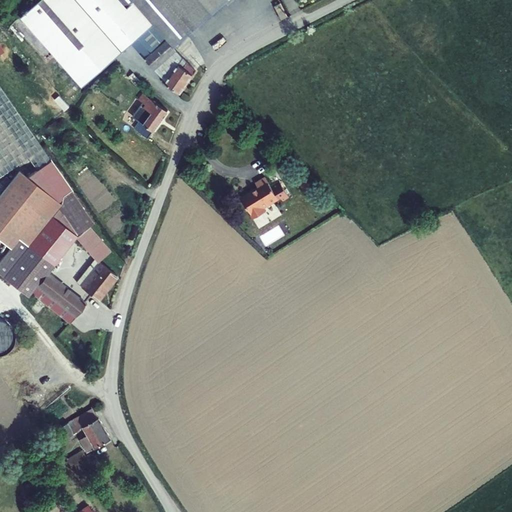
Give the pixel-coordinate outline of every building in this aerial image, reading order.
[(146,3),(142,0),(49,0),(30,16),(89,87),(140,45),(161,72),(171,80),(170,84),(185,94),(203,71),(183,48),(164,24),(146,3)] [(164,24),(183,48),(241,0),(142,0),(146,3),(164,24)] [(274,7),(280,21),(286,18),(280,4),(274,7)] [(145,70),(138,76),(145,85),(153,79),(145,70)] [(0,92),(0,183),(42,155),(0,92)] [(148,95),(134,114),(145,123),(148,126),(159,133),(173,112),(159,102),(148,95)] [(154,139),(159,133),(148,126),(145,123),(141,129),(154,139)] [(0,267),(0,268),(25,302),(27,299),(33,292),(45,280),(50,275),(26,252),(52,225),(44,218),(59,214),(75,201),(54,170),(31,186),(23,179),(0,205),(0,244),(12,254),(0,267)] [(264,188),(247,198),(260,219),(272,212),(270,208),(287,198),(289,202),(295,198),(286,182),(277,188),(271,177),(261,183),(264,188)] [(308,177),(302,182),(312,192),(318,187),(308,177)] [(96,232),(75,201),(59,214),(44,218),(52,225),(67,238),(76,247),(91,234),(96,232)] [(26,252),(50,275),(76,247),(67,238),(52,225),(26,252)] [(91,234),(76,247),(96,272),(77,293),(96,309),(118,286),(100,269),(111,259),(91,234)] [(25,302),(0,268),(0,281),(24,303),(25,302)] [(33,292),(73,325),(83,313),(45,280),(33,292)] [(33,292),(27,299),(67,332),(73,325),(33,292)] [(82,429),(87,436),(102,427),(98,420),(82,429)] [(102,427),(87,436),(100,458),(116,448),(102,427)]
